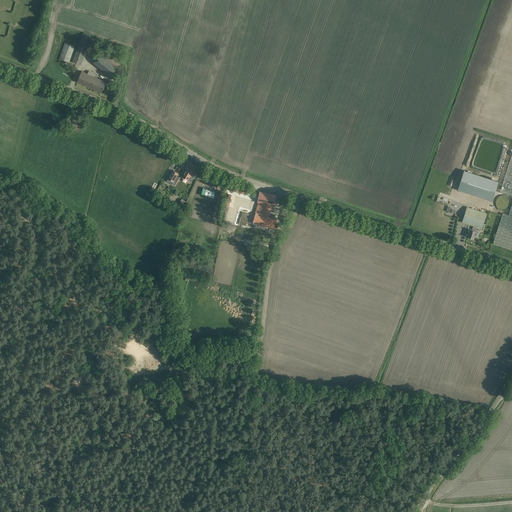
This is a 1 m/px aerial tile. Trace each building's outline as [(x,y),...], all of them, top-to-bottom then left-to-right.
[(83,33),(74,57),(73,62),(81,65),(91,36),(83,33)] [(65,43),(61,54),(60,59),(68,62),(74,46),(65,43)] [(103,51),(101,54),(93,63),(115,80),(124,68),(103,51)] [(106,82),(96,77),(93,76),(95,73),(89,71),(88,74),(82,71),(77,82),(102,92),(106,82)] [(80,131),(80,128),(83,114),(70,112),(67,126),(71,127),(71,129),(80,131)] [(183,133),(186,126),(179,124),(176,130),(183,133)] [(511,154),(500,192),(511,195),(511,204),(509,215),(503,213),(493,244),(511,249),(511,154)] [(189,162),(186,167),(185,169),(186,170),(182,176),(188,180),(190,176),(191,176),(193,173),(195,175),(197,171),(195,170),(197,167),(189,162)] [(173,170),(168,178),(173,181),(178,173),(173,170)] [(464,170),(458,190),(492,201),(499,182),(464,170)] [(276,219),(269,217),(270,212),(273,212),(277,195),(259,192),(257,202),(259,202),(255,213),(256,213),(253,223),(274,229),(276,219)] [(510,203),(510,201),(510,200),(509,199),(508,197),(507,197),(506,196),(505,196),(503,196),(501,196),(500,196),(499,197),(498,198),(497,199),(496,200),(496,202),(496,203),(496,205),(497,206),(498,207),(499,208),(499,209),(501,210),(502,210),(504,210),(506,209),(507,209),(508,208),(509,207),(510,205),(510,204),(510,203)] [(182,199),(177,207),(181,209),(185,203),(184,203),(185,201),(182,199)] [(457,213),(458,210),(453,209),(454,207),(450,206),(448,212),(459,216),(459,214),(457,213)] [(464,217),(462,222),(473,226),(477,227),(482,229),(487,213),(467,207),(464,217)] [(243,212),(239,224),(247,227),(251,214),(243,212)] [(476,232),(477,227),(473,226),(472,230),(470,229),(468,237),(474,239),(474,236),(478,238),(479,233),(476,232)]
